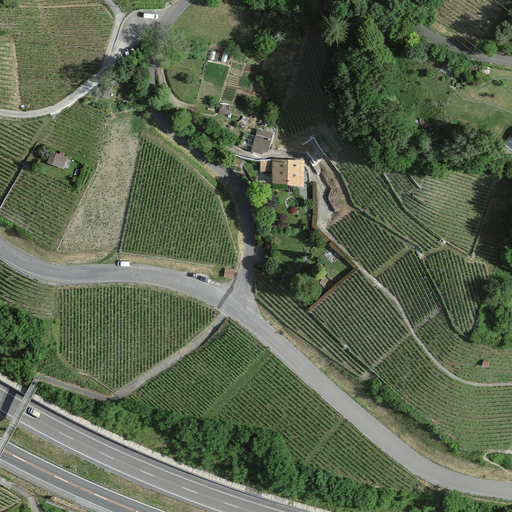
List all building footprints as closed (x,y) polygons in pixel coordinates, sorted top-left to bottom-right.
[(271,134),(257,129),(252,151),(258,154),(266,149),(271,134)] [(310,138),(300,145),(314,165),(324,158),(310,138)] [(67,159),(52,153),(49,163),(64,168),(67,159)] [(302,163),(273,162),(273,181),(301,182),(302,163)] [(233,270),(225,270),(224,277),(232,278),(233,270)]
